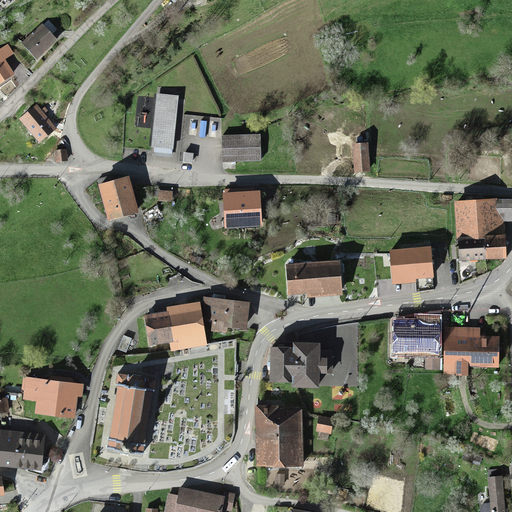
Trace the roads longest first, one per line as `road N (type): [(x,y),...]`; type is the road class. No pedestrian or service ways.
road 1 (residential): [(84,158),(154,178),(511,194)]
road 2 (residential): [(79,436),(93,379),(126,317),(219,285)]
road 3 (tertiary): [(492,282),(281,327)]
road 4 (residential): [(68,173),(100,221),(219,285)]
road 5 (residential): [(157,0),(79,92),(72,135),(84,158)]
road 6 (tertiary): [(114,0),(0,116)]
road 7 (tertiary): [(281,327),(257,350),(245,427),(223,466)]
road 8 (tertiary): [(223,466),(183,479),(100,487)]
